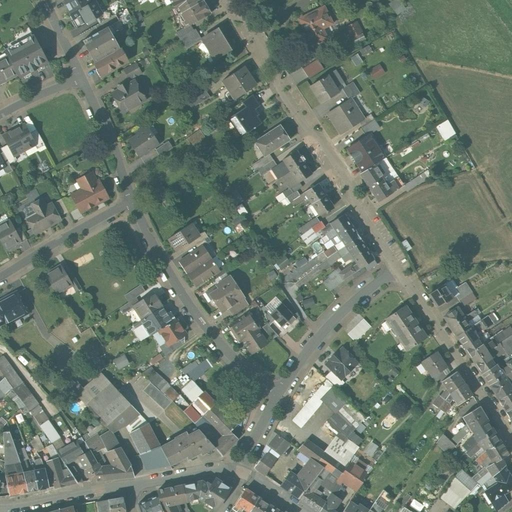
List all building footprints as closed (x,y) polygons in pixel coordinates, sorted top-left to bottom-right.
[(90,0),(66,0),(64,2),(71,15),(92,3),(90,0)] [(201,0),(178,0),(172,3),(175,8),(177,7),(181,13),(202,1),(201,0)] [(393,0),(391,2),(397,13),(405,8),(400,0),(393,0)] [(95,1),(71,15),(78,28),(86,24),(88,26),(96,22),(94,19),(102,15),(95,1)] [(181,13),(178,15),(185,27),(185,28),(190,25),(210,14),(210,12),(211,11),(208,8),(207,8),(203,1),(202,1),(181,13)] [(324,7),(299,19),(313,46),(324,40),(319,30),(333,24),(324,7)] [(127,8),(116,15),(119,21),(122,26),(133,20),(127,8)] [(346,26),(356,44),(368,38),(357,20),(346,26)] [(119,21),(107,28),(112,36),(120,31),(119,28),(122,26),(119,21)] [(190,25),(185,28),(185,27),(176,32),(179,38),(180,38),(192,31),(190,25)] [(28,28),(16,35),(18,38),(5,45),(9,52),(34,39),(28,28)] [(107,28),(83,41),(95,63),(119,49),(112,36),(107,28)] [(220,28),(212,33),(212,34),(205,38),(212,50),(209,52),(214,60),(215,59),(215,60),(233,49),(229,43),(224,35),(220,28)] [(192,31),(180,38),(187,50),(200,42),(193,31),(192,31)] [(9,52),(6,54),(9,59),(17,75),(19,79),(47,64),(34,39),(9,52)] [(364,55),(373,51),(370,46),(362,50),(364,55)] [(95,63),(102,75),(127,61),(120,49),(119,49),(95,63)] [(9,59),(0,63),(0,83),(6,80),(8,81),(14,77),(14,76),(17,75),(9,59)] [(136,63),(124,70),(130,80),(142,73),(136,63)] [(376,79),(386,74),(381,63),(371,69),(376,79)] [(244,67),(222,81),(235,100),(256,86),(244,67)] [(336,70),(311,86),(322,104),(339,93),(336,88),(344,83),(336,70)] [(127,83),(118,88),(119,90),(114,93),(114,96),(117,100),(113,102),(113,105),(114,106),(116,107),(119,106),(122,110),(125,111),(128,109),(129,106),(138,101),(141,102),(144,101),(145,98),(136,83),(133,83),(128,85),(127,83)] [(353,83),(344,89),(351,100),(352,99),(360,94),(353,83)] [(209,98),(202,86),(184,98),(191,107),(198,102),(199,105),(209,98)] [(252,95),(242,102),(246,107),(248,106),(249,107),(256,101),(252,95)] [(351,100),(328,114),(341,134),(359,123),(365,119),(365,118),(352,99),(351,100)] [(246,107),(231,117),(238,126),(235,127),(242,137),(253,129),(254,129),(255,128),(261,124),(249,107),(248,106),(246,107)] [(371,114),(365,118),(365,119),(359,123),(363,128),(375,120),(371,114)] [(444,140),(457,134),(450,118),(437,124),(444,140)] [(363,128),(361,128),(367,137),(371,134),(372,134),(380,128),(375,120),(363,128)] [(29,134),(24,125),(14,131),(24,151),(35,146),(35,145),(29,134)] [(276,127),(268,133),(269,133),(257,141),(267,156),(269,154),(290,140),(280,125),(276,128),(276,127)] [(45,146),(36,130),(29,134),(35,145),(35,146),(37,150),(45,146)] [(145,130),(130,141),(137,151),(136,153),(138,156),(140,156),(158,144),(152,135),(150,137),(145,130)] [(14,131),(3,136),(8,145),(14,157),(14,156),(24,151),(14,131)] [(198,132),(187,139),(192,146),(203,139),(198,132)] [(367,137),(361,141),(360,140),(355,143),(355,144),(348,149),(363,172),(378,163),(386,158),(385,155),(382,157),(377,149),(379,147),(371,135),(372,135),(372,134),(371,134),(367,137)] [(168,141),(156,149),(160,156),(173,148),(168,141)] [(8,145),(0,149),(9,165),(17,161),(14,156),(14,157),(8,145)] [(297,151),(283,160),(291,172),(305,162),(297,151)] [(11,169),(2,153),(0,154),(0,160),(3,167),(2,167),(5,172),(11,169)] [(267,156),(252,166),(256,171),(264,166),(269,163),(269,162),(273,160),(269,154),(267,156)] [(147,158),(138,164),(141,169),(150,162),(147,158)] [(273,160),(269,162),(269,163),(264,166),(268,172),(278,166),(273,160)] [(291,172),(283,177),(291,188),(300,182),(313,174),(305,162),(291,172)] [(363,172),(361,174),(370,188),(385,178),(387,177),(378,163),(363,172)] [(91,173),(78,180),(79,181),(80,181),(84,187),(83,190),(72,196),(78,208),(81,213),(96,205),(96,203),(105,198),(107,199),(108,198),(99,181),(96,183),(91,173)] [(385,178),(370,188),(379,202),(405,185),(399,177),(389,184),(385,178)] [(300,182),(291,188),(283,193),(286,198),(297,191),(303,187),(300,182)] [(319,184),(305,193),(312,204),(326,196),(319,184)] [(297,191),(288,197),(291,202),(300,196),(297,191)] [(72,196),(68,198),(64,197),(61,199),(68,212),(69,213),(78,208),(72,196)] [(326,196),(312,204),(320,216),(334,207),(326,196)] [(61,199),(52,205),(58,217),(68,212),(61,199)] [(45,208),(41,200),(30,206),(35,214),(26,218),(35,233),(60,220),(58,217),(52,205),(45,208)] [(345,215),(321,231),(324,235),(334,229),(338,235),(352,226),(345,215)] [(317,217),(299,229),(303,235),(312,229),(312,228),(320,223),(317,217)] [(9,222),(0,226),(0,242),(5,251),(20,243),(21,242),(14,230),(9,222)] [(191,224),(169,239),(176,251),(192,241),(199,236),(199,235),(191,224)] [(352,226),(338,235),(343,242),(335,247),(339,251),(360,237),(357,233),(352,226)] [(27,241),(19,227),(14,230),(21,242),(20,243),(20,244),(27,241)] [(312,229),(303,235),(308,240),(316,233),(312,228),(312,229)] [(204,232),(199,235),(199,236),(192,241),(196,246),(205,239),(208,237),(204,232)] [(360,237),(339,251),(342,255),(342,256),(349,252),(353,258),(367,249),(362,242),(363,242),(360,237)] [(205,239),(196,246),(199,250),(204,247),(208,244),(205,239)] [(312,245),(318,255),(325,251),(319,240),(312,245)] [(199,250),(182,261),(190,273),(211,259),(204,247),(199,250)] [(335,247),(327,253),(330,257),(339,251),(335,247)] [(342,272),(339,274),(342,279),(343,281),(375,260),(367,249),(353,258),(358,264),(353,267),(352,266),(342,272)] [(339,251),(330,257),(333,261),(342,255),(339,251)] [(211,259),(190,273),(197,285),(211,276),(219,271),(219,270),(211,259)] [(60,266),(51,271),(45,275),(56,293),(62,289),(63,291),(72,286),(67,277),(60,266)] [(223,267),(219,270),(219,271),(211,276),(215,281),(226,273),(223,267)] [(338,268),(328,277),(335,284),(342,279),(339,274),(342,272),(339,268),(338,268)] [(81,289),(72,273),(67,277),(72,286),(76,292),(81,289)] [(230,278),(218,286),(220,289),(215,293),(217,296),(213,298),(213,299),(212,301),(212,304),(215,305),(218,305),(223,311),(231,306),(244,298),(230,278)] [(472,294),(465,283),(461,286),(468,296),(472,294)] [(444,284),(428,294),(438,308),(453,298),(444,284)] [(141,285),(124,296),(129,303),(135,299),(146,292),(141,285)] [(461,286),(455,289),(458,294),(456,296),(459,302),(468,296),(461,286)] [(13,293),(9,297),(2,302),(0,301),(0,315),(4,323),(5,325),(11,321),(14,321),(16,320),(18,319),(20,318),(22,316),(27,313),(17,294),(13,293)] [(139,304),(133,307),(134,308),(142,320),(163,307),(154,294),(139,304)] [(308,310),(317,305),(312,297),(303,302),(308,310)] [(244,298),(231,306),(236,314),(249,306),(244,298)] [(129,303),(120,308),(124,314),(134,308),(133,307),(139,304),(135,299),(129,303)] [(296,319),(282,304),(271,314),(277,320),(276,320),(282,326),(288,321),(290,324),(296,319)] [(426,338),(405,306),(386,318),(407,350),(426,338)] [(142,320),(141,321),(151,336),(159,331),(176,320),(171,312),(168,315),(163,307),(142,320)] [(458,308),(444,317),(450,327),(464,318),(458,308)] [(474,311),(464,318),(468,323),(478,316),(474,311)] [(271,314),(269,312),(265,316),(269,327),(276,320),(277,320),(271,314)] [(248,314),(230,326),(242,342),(257,331),(259,330),(248,314)] [(487,317),(472,327),(475,332),(477,332),(482,329),(483,331),(489,328),(487,326),(489,324),(488,322),(490,321),(487,317)] [(464,318),(450,327),(457,337),(471,328),(468,323),(464,318)] [(176,320),(159,331),(167,343),(169,346),(170,346),(185,336),(186,335),(176,320)] [(364,320),(347,335),(354,343),(371,328),(364,320)] [(269,327),(267,325),(262,328),(273,339),(278,336),(269,327)] [(471,328),(457,337),(464,348),(477,340),(478,339),(475,335),(475,332),(472,327),(471,328)] [(505,329),(490,339),(491,342),(494,347),(499,344),(510,336),(505,329)] [(257,331),(244,340),(252,352),(265,343),(257,331)] [(511,334),(510,336),(499,344),(504,352),(506,354),(511,349),(511,334)] [(185,336),(170,346),(173,351),(184,343),(185,336)] [(477,340),(464,348),(473,361),(494,347),(491,342),(485,346),(484,344),(481,346),(477,340)] [(169,346),(167,343),(161,347),(167,356),(173,351),(170,346),(169,346)] [(494,347),(473,361),(482,374),(494,366),(490,360),(493,358),(492,356),(498,352),(500,355),(504,352),(499,344),(494,347)] [(344,347),(338,353),(337,352),(335,353),(336,355),(332,358),(331,357),(330,358),(331,360),(326,365),(332,371),(341,380),(341,379),(347,374),(346,373),(351,368),(353,368),(359,363),(344,347)] [(447,368),(436,352),(422,362),(433,378),(447,368)] [(118,369),(130,364),(126,354),(114,359),(118,369)] [(154,364),(164,358),(161,354),(151,360),(154,364)] [(22,383),(3,356),(0,358),(0,370),(5,377),(12,388),(13,389),(22,383)] [(183,370),(188,368),(193,380),(207,373),(202,363),(193,367),(189,359),(180,363),(183,370)] [(511,359),(505,364),(507,366),(503,369),(502,371),(499,369),(496,365),(494,366),(482,374),(489,385),(511,371),(511,363),(511,362),(511,359)] [(227,417),(203,393),(183,370),(175,377),(181,384),(179,386),(184,391),(178,395),(171,388),(164,394),(183,412),(194,423),(201,431),(204,428),(198,421),(205,414),(216,426),(227,417)] [(341,380),(332,371),(326,377),(338,389),(345,383),(341,379),(341,380)] [(511,371),(489,385),(497,399),(511,390),(507,383),(507,381),(509,381),(511,379),(511,371)] [(457,372),(442,382),(444,386),(442,389),(444,392),(441,396),(445,400),(450,394),(464,384),(457,372)] [(171,388),(156,374),(149,381),(158,388),(164,394),(171,388)] [(137,411),(103,376),(82,394),(74,386),(70,390),(77,396),(105,426),(112,420),(120,412),(127,420),(137,411)] [(5,377),(0,382),(0,388),(5,394),(12,388),(5,377)] [(171,402),(151,384),(143,392),(164,410),(171,402)] [(464,384),(450,394),(445,400),(449,403),(453,398),(457,405),(472,395),(464,384)] [(511,391),(511,390),(497,399),(506,412),(511,408),(511,391)] [(440,395),(433,404),(436,406),(433,410),(438,413),(440,410),(439,408),(445,400),(441,396),(440,395)] [(438,413),(435,417),(439,420),(451,405),(449,403),(445,400),(439,408),(440,410),(438,413)] [(38,406),(29,412),(33,418),(42,411),(38,406)] [(479,407),(463,417),(467,425),(460,431),(455,436),(460,441),(472,429),(472,430),(487,420),(479,407)] [(237,428),(227,417),(216,426),(225,436),(215,448),(222,457),(227,451),(238,440),(237,439),(241,434),(236,429),(237,428)] [(112,420),(105,426),(110,431),(117,425),(112,420)] [(474,437),(463,447),(467,452),(478,442),(494,431),(487,420),(472,430),(474,433),(474,436),(474,437)] [(60,438),(48,421),(40,426),(52,443),(60,438)] [(149,424),(132,432),(132,431),(129,432),(140,455),(161,447),(149,424)] [(199,430),(188,436),(186,433),(175,439),(175,440),(161,447),(165,456),(170,466),(187,457),(188,460),(201,453),(202,455),(215,448),(210,443),(199,430)] [(108,432),(99,437),(105,448),(107,452),(119,448),(110,431),(108,432)] [(494,431),(478,442),(480,446),(483,448),(485,451),(485,452),(501,443),(494,431)] [(13,442),(10,432),(3,433),(5,465),(16,463),(20,463),(18,456),(13,442)] [(98,435),(85,443),(87,446),(91,453),(101,447),(102,449),(105,448),(99,437),(98,435)] [(449,443),(442,436),(436,444),(447,455),(454,448),(449,443)] [(455,436),(449,443),(454,448),(460,441),(455,436)] [(280,437),(255,469),(264,475),(289,444),(280,437)] [(324,453),(306,440),(298,450),(312,460),(317,464),(324,453)] [(76,441),(56,452),(57,453),(59,457),(65,465),(78,458),(83,455),(78,445),(76,441)] [(372,456),(379,445),(373,441),(365,452),(372,456)] [(85,443),(84,442),(78,445),(83,455),(78,458),(85,470),(97,463),(96,461),(91,453),(87,446),(85,443)] [(467,452),(465,454),(469,459),(480,448),(480,446),(478,442),(467,452)] [(501,443),(485,452),(488,457),(494,467),(502,462),(500,460),(504,457),(505,457),(508,456),(508,455),(507,452),(506,452),(501,443)] [(51,445),(46,448),(51,456),(57,453),(56,452),(51,445)] [(161,447),(140,455),(144,465),(138,467),(134,462),(129,464),(130,467),(134,478),(162,472),(157,458),(165,456),(161,447)] [(41,459),(34,448),(30,451),(37,460),(35,461),(37,468),(39,468),(39,471),(45,470),(43,466),(41,459)] [(116,468),(100,469),(98,464),(97,463),(85,470),(91,482),(134,478),(130,467),(129,464),(120,448),(119,448),(107,452),(116,468)] [(485,451),(476,460),(479,464),(488,457),(485,452),(485,451)] [(345,468),(324,453),(317,464),(329,472),(338,479),(345,468)] [(34,472),(28,473),(27,471),(29,470),(25,461),(23,461),(21,455),(18,456),(20,463),(23,474),(27,493),(38,491),(34,472)] [(49,461),(43,457),(41,459),(43,466),(49,464),(50,464),(49,461)] [(65,465),(59,457),(55,458),(59,465),(62,471),(68,470),(65,465)] [(55,458),(49,461),(50,464),(49,464),(51,468),(59,465),(55,458)] [(312,460),(298,479),(290,474),(281,487),(298,499),(309,486),(310,484),(323,468),(317,464),(312,460)] [(367,476),(349,462),(345,468),(338,479),(329,472),(317,489),(313,495),(325,503),(330,494),(336,496),(337,490),(343,483),(352,490),(350,494),(353,496),(367,476)] [(17,473),(10,475),(10,476),(5,477),(7,485),(9,496),(27,493),(23,474),(20,463),(16,463),(17,465),(15,467),(17,473)] [(51,468),(48,468),(53,483),(64,479),(62,471),(59,465),(51,468)] [(494,476),(482,487),(484,491),(486,490),(495,503),(495,504),(506,498),(504,495),(511,489),(511,478),(505,467),(494,476)] [(78,476),(73,468),(69,471),(77,483),(83,483),(79,476),(78,476)] [(323,468),(310,484),(317,489),(329,472),(323,468)] [(39,471),(34,472),(38,491),(49,489),(45,470),(39,471)] [(68,470),(62,471),(64,479),(53,483),(55,490),(77,483),(69,471),(68,470)] [(489,471),(476,483),(481,487),(482,487),(494,476),(489,471)] [(470,492),(453,477),(440,499),(454,510),(470,492)] [(207,484),(206,486),(201,482),(182,486),(186,502),(200,499),(215,510),(224,496),(225,497),(231,488),(221,481),(220,483),(216,479),(211,486),(207,484)] [(7,485),(3,484),(3,487),(0,486),(0,497),(9,496),(7,485)] [(309,486),(298,499),(318,511),(319,511),(320,511),(325,503),(313,495),(317,489),(310,484),(309,486)] [(182,486),(157,492),(158,496),(159,507),(162,511),(177,511),(174,505),(186,502),(182,486)] [(246,490),(232,511),(233,511),(250,511),(258,499),(246,490)] [(384,491),(374,503),(382,509),(391,497),(384,491)] [(325,503),(320,511),(334,511),(333,511),(341,499),(336,496),(330,494),(325,503)] [(407,495),(400,504),(404,507),(411,497),(407,495)] [(158,496),(139,504),(140,511),(162,511),(159,507),(158,496)] [(125,511),(123,498),(108,501),(109,506),(109,511),(125,511)] [(418,511),(421,511),(426,506),(416,498),(410,505),(418,511)] [(506,498),(495,504),(495,503),(492,505),(496,511),(508,502),(506,498)] [(266,511),(270,506),(258,499),(250,511),(266,511)] [(363,511),(349,502),(342,511),(363,511)] [(380,511),(382,509),(374,503),(367,511),(380,511)]
